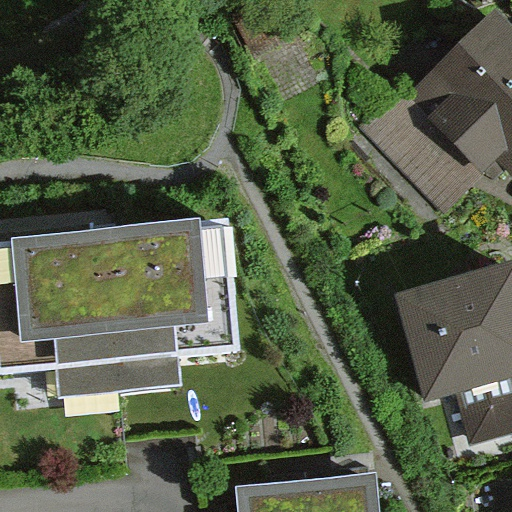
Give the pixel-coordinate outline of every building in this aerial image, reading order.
[(511,169),(511,40),(491,18),(373,126),(441,201),(478,168),(494,186),(511,169)] [(209,232),(0,252),(0,387),(222,366),(209,232)] [(511,306),(501,271),(385,306),(415,408),(452,397),(468,450),(511,436),(511,396),(507,381),(511,379),(511,306)] [(310,511),(372,511),(369,480),(308,486),(310,511)] [(245,511),(310,511),(308,486),(244,492),(245,511)]
